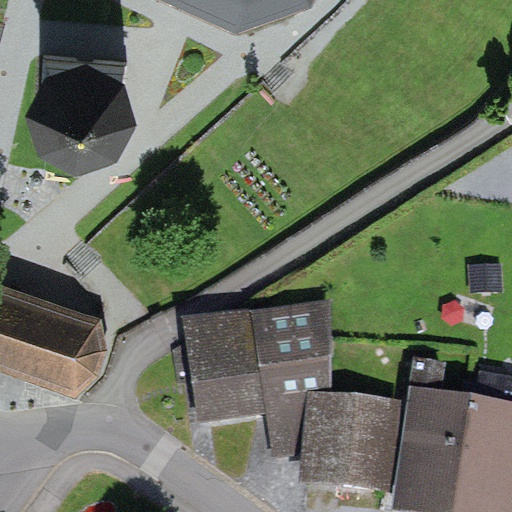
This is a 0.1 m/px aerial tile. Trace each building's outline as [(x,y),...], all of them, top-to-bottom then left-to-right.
[(190,0),(234,21),(293,0),(190,0)] [(37,138),(120,144),(126,63),(44,57),(37,138)] [(0,288),(0,360),(74,387),(92,370),(101,345),(96,322),(0,288)] [(312,433),(316,403),(325,404),(326,313),(211,327),(215,356),(201,358),(210,421),(272,409),(277,455),(311,450),(312,433)] [(406,506),(445,511),(448,511),(464,408),(435,402),(440,374),(416,370),(399,487),(408,488),(406,506)] [(511,399),(466,392),(464,408),(448,511),(502,511),(510,464),(511,448),(511,399)] [(328,405),(325,404),(316,403),(312,433),(311,450),(308,482),(388,490),(395,411),(328,405)]
